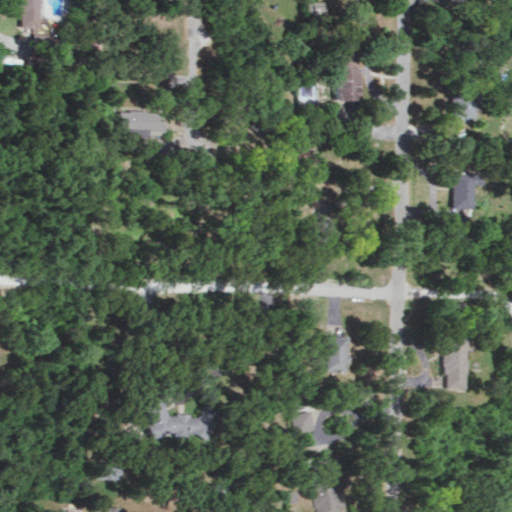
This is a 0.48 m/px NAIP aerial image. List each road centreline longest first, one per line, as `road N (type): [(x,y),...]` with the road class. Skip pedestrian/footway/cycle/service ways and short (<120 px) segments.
road 1 (residential): [(402,0),(389,511)]
road 2 (residential): [(0,281),(511,290)]
road 3 (residential): [(192,0),(186,124),(147,139)]
